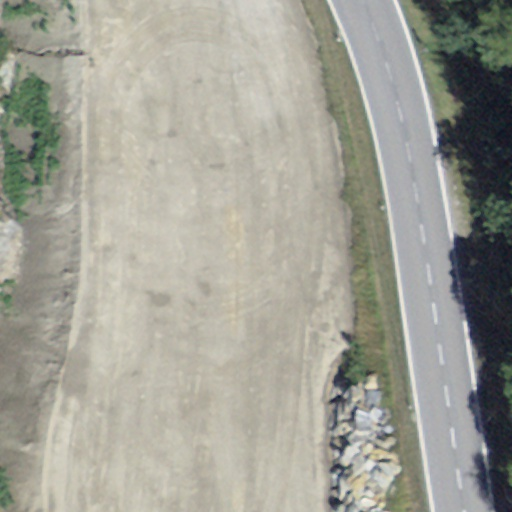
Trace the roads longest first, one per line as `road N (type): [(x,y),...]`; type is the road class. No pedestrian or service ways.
road 1 (secondary): [(361,0),(398,108),(464,511)]
road 2 (track): [(256,0),(298,170),(318,511)]
